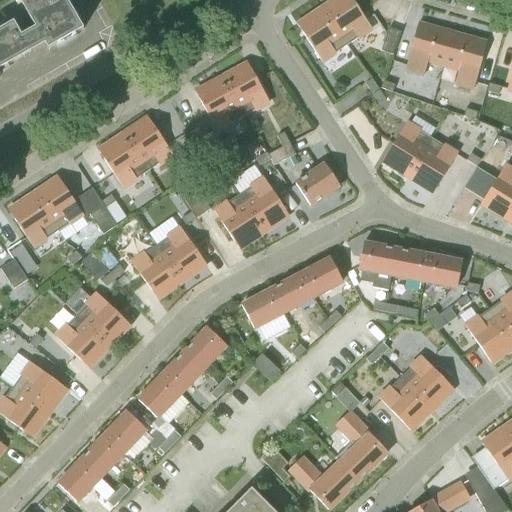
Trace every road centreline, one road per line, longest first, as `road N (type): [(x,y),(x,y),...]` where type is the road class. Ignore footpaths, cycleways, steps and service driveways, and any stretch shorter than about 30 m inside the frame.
road 1 (residential): [(0,509),(194,310),(381,207)]
road 2 (residential): [(0,187),(254,11)]
road 3 (residential): [(381,207),(254,11)]
road 4 (residential): [(379,504),(511,386)]
road 5 (residential): [(511,256),(381,207)]
